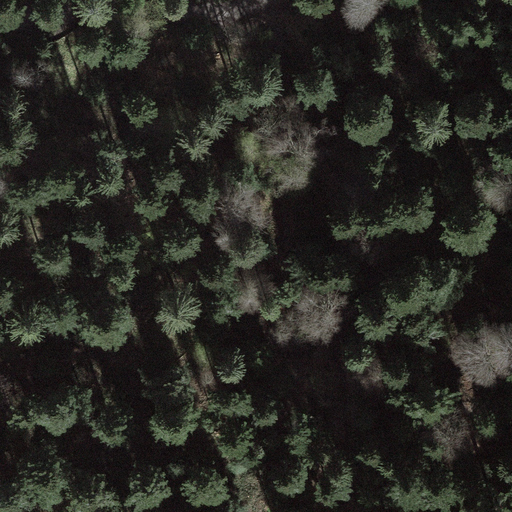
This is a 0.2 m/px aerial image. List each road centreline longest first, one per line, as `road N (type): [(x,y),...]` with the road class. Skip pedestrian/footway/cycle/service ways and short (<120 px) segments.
road 1 (track): [(269,0),(203,18),(0,30)]
road 2 (track): [(511,421),(493,446),(406,511)]
